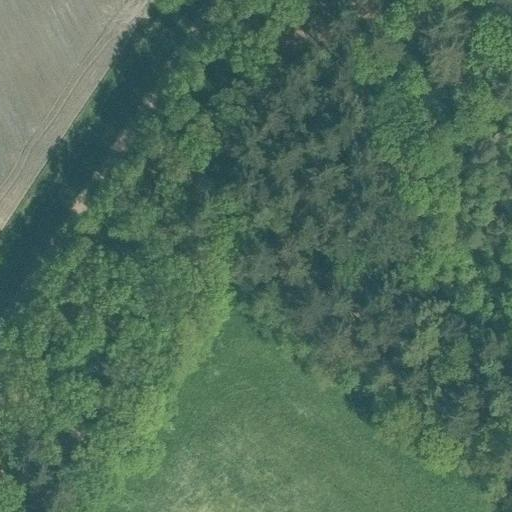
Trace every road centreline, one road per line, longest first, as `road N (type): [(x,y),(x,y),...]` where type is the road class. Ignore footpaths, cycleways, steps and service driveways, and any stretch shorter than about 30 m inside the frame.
road 1 (track): [(0,334),(152,103)]
road 2 (track): [(152,103),(222,0)]
